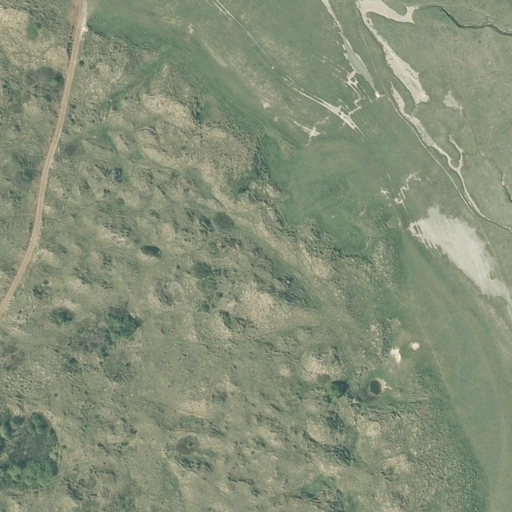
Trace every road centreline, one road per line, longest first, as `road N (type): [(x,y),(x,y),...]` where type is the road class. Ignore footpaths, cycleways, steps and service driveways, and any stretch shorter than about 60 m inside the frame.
road 1 (track): [(197,0),(293,92),(339,114),(472,324),(502,386),(511,450),(494,511)]
road 2 (track): [(0,314),(32,235),(87,0)]
